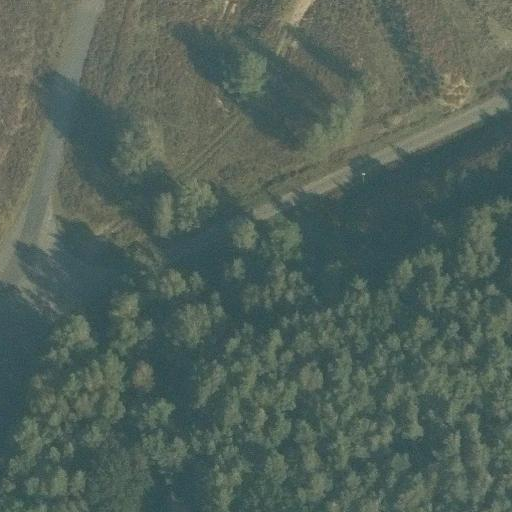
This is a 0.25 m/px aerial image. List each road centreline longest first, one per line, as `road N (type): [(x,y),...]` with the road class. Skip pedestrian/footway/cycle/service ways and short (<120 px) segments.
road 1 (track): [(20,307),(98,288),(511,102)]
road 2 (track): [(93,0),(20,307)]
road 3 (track): [(268,213),(360,302),(511,374)]
road 4 (track): [(20,307),(0,442)]
